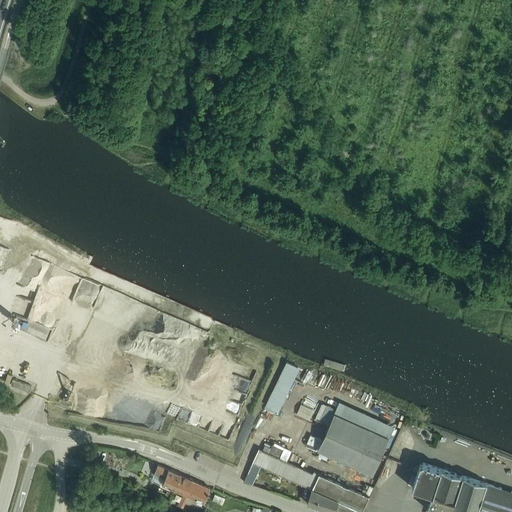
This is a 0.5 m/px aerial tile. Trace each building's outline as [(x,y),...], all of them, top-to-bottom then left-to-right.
[(39,253),(52,260),(57,250),(44,243),(39,253)] [(37,267),(35,278),(46,280),(49,262),(44,261),(43,268),(37,267)] [(85,272),(81,281),(90,285),(94,276),(85,272)] [(27,287),(28,287),(21,316),(33,318),(42,280),(29,277),(27,287)] [(92,288),(101,292),(105,281),(96,278),(92,288)] [(41,321),(49,323),(47,327),(55,330),(59,319),(44,313),(41,321)] [(25,396),(30,385),(35,374),(18,367),(16,373),(19,374),(17,379),(23,382),(21,386),(16,384),(13,391),(25,396)] [(315,384),(313,389),(320,393),(323,388),(315,384)] [(330,389),(323,405),(313,400),(316,393),(311,390),(307,398),(305,397),(301,405),(329,419),(339,398),(335,396),(336,392),(330,389)] [(79,401),(88,403),(89,394),(81,393),(79,401)] [(389,437),(380,433),(337,414),(320,450),(372,473),(389,437)] [(280,436),(274,433),(272,437),(287,445),(291,436),(282,431),(280,436)] [(398,439),(396,446),(407,449),(409,441),(398,439)] [(258,448),(252,462),(311,489),(307,503),(336,511),(361,511),(362,510),(369,495),(317,472),(314,474),(258,448)] [(392,448),(388,464),(397,466),(400,450),(392,448)] [(511,511),(511,490),(423,462),(420,464),(412,487),(436,495),(430,511),(511,511)] [(180,474),(161,465),(157,464),(154,472),(164,477),(162,482),(174,488),(180,474)] [(194,489),(197,481),(180,474),(174,488),(183,492),(182,495),(187,497),(189,494),(192,488),(194,489)] [(192,488),(189,494),(204,500),(210,487),(197,481),(194,489),(192,488)] [(213,500),(222,504),(225,497),(215,493),(213,500)]
